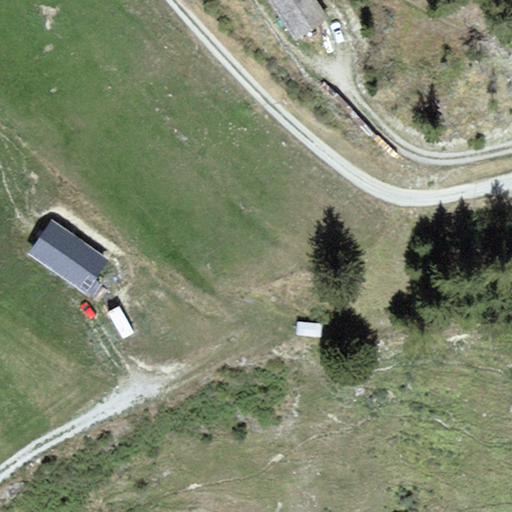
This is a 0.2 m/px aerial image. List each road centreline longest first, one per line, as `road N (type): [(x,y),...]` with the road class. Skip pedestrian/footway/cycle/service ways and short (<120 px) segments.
road 1 (track): [(511,179),(430,197),(366,182),(283,115),(174,0)]
road 2 (track): [(0,471),(158,383),(285,331)]
road 3 (track): [(511,146),(449,158),(404,147),(337,68)]
